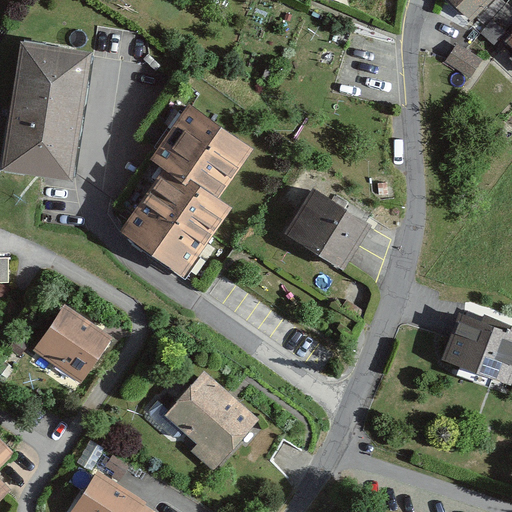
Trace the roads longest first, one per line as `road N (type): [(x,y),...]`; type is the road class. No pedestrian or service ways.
road 1 (residential): [(112,56),(95,225),(121,257),(280,368),(348,404)]
road 2 (residential): [(348,404),(412,222),(410,51),(421,0)]
road 3 (residential): [(0,243),(66,270),(139,318),(56,451)]
road 4 (residential): [(331,442),(511,493)]
